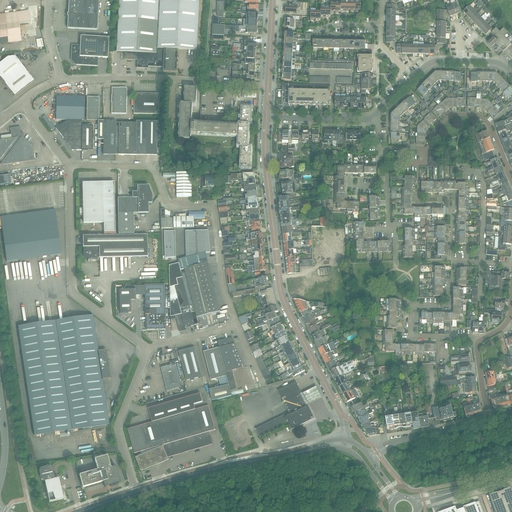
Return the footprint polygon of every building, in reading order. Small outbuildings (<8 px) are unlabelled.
[(118,0),(116,51),(117,51),(122,52),(124,52),(124,54),(124,59),(131,60),(137,60),(136,68),(144,68),(147,69),(148,69),(148,68),(148,67),(163,67),(162,68),(162,71),(176,72),(177,59),(177,49),(197,50),(199,0),(118,0)] [(387,5),(387,10),(396,10),(396,5),(396,4),(392,1),(392,2),(390,2),(390,5),(387,5)] [(98,4),(68,2),(68,12),(67,12),(67,13),(67,14),(67,16),(67,18),(68,18),(67,28),(97,30),(98,4)] [(225,2),(217,2),(217,11),(224,12),(225,2)] [(286,13),(291,14),(297,14),(297,8),(301,8),(301,3),(293,2),(292,6),(291,6),(291,5),(289,5),(289,6),(286,6),(286,13)] [(457,5),(452,7),(455,15),(460,13),(457,5)] [(463,12),(467,16),(473,10),(469,6),(463,12)] [(447,10),(446,10),(446,14),(448,13),(450,17),(455,15),(452,7),(447,9),(447,10)] [(247,10),(245,10),(243,10),(243,14),(247,15),(246,19),(257,20),(258,14),(256,14),(257,11),(247,10)] [(437,16),(437,22),(446,22),(445,22),(446,14),(446,10),(437,10),(437,16)] [(467,16),(471,20),(477,14),(473,10),(467,16)] [(30,22),(29,16),(28,11),(5,14),(0,14),(0,44),(21,42),(19,24),(30,22)] [(471,20),(474,24),(481,18),(477,14),(471,20)] [(288,30),(295,31),(296,20),(299,21),(299,17),(293,17),(293,20),(285,19),(285,23),(284,23),(284,26),(285,26),(285,27),(288,28),(288,30)] [(474,24),(478,28),(484,22),(481,18),(474,24)] [(240,24),(239,26),(257,27),(257,23),(258,23),(258,21),(257,21),(257,20),(246,19),(245,19),(245,24),(240,24)] [(478,28),(482,31),(488,26),(484,22),(478,28)] [(213,27),(212,35),(224,36),(225,30),(225,26),(224,26),(222,26),(211,25),(211,27),(213,27)] [(232,26),(225,26),(225,30),(235,31),(238,31),(238,29),(240,29),(245,29),(245,28),(246,28),(246,33),(257,34),(257,33),(257,32),(257,31),(257,30),(257,28),(257,27),(239,26),(232,26)] [(488,26),(482,31),(486,35),(492,30),(488,26)] [(487,44),(492,48),(495,52),(499,48),(503,52),(511,44),(507,40),(511,37),(503,29),(500,32),(496,28),(492,32),(499,40),(497,42),(494,38),(487,44)] [(74,63),(77,65),(98,66),(98,57),(108,58),(109,38),(80,36),(80,45),(71,45),(71,58),(73,61),(72,61),(74,63)] [(391,46),(392,48),(396,44),(395,43),(395,37),(386,37),(386,43),(389,43),(389,45),(391,45),(391,46)] [(360,38),(359,49),(365,49),(373,49),(373,45),(368,45),(368,44),(365,44),(365,40),(363,40),(363,38),(360,38)] [(437,44),(436,45),(439,49),(440,48),(440,46),(442,47),(442,44),(445,44),(446,38),(437,38),(437,44)] [(396,54),(402,54),(402,45),(397,45),(396,44),(392,48),(393,49),(394,49),(394,50),(397,51),(396,54)] [(429,46),(429,54),(435,54),(435,51),(437,51),(437,50),(438,50),(439,49),(436,45),(435,46),(429,46)] [(358,62),(355,62),(355,66),(358,66),(358,73),(371,73),(372,51),(362,51),(362,54),(362,56),(359,56),(358,62)] [(0,62),(0,77),(14,96),(34,81),(15,56),(7,57),(0,62)] [(246,65),(245,73),(255,73),(255,71),(255,68),(255,66),(246,65)] [(435,72),(429,77),(435,83),(439,80),(435,72)] [(493,82),(495,84),(502,78),(497,73),(493,82)] [(429,77),(426,81),(432,87),(435,83),(429,77)] [(495,84),(499,89),(506,83),(502,78),(495,84)] [(426,81),(421,85),(427,91),(432,87),(426,81)] [(499,89),(503,93),(509,88),(510,88),(510,87),(506,83),(499,89)] [(288,105),(293,105),(298,105),(299,90),(294,90),(288,90),(288,87),(288,84),(282,84),(282,90),(284,90),(284,103),(288,103),(288,105)] [(373,85),(361,84),(361,86),(361,93),(366,93),(366,90),(371,90),(371,88),(372,88),(373,85)] [(427,91),(421,85),(421,86),(417,90),(423,96),(428,92),(427,91)] [(111,114),(126,114),(127,89),(119,89),(119,88),(112,88),(111,114)] [(214,135),(215,126),(190,124),(191,105),(195,105),(196,88),(186,88),(185,104),(182,104),(180,139),(189,140),(190,134),(191,134),(214,135)] [(503,93),(507,98),(511,93),(511,90),(510,88),(509,88),(503,93)] [(298,105),(304,105),(309,105),(309,90),(304,90),(299,90),(298,105)] [(309,105),(314,105),(319,105),(320,91),(314,91),(309,90),(309,105)] [(319,105),(325,106),(330,106),(330,91),(325,91),(320,91),(319,105)] [(133,114),(159,114),(159,94),(134,93),(133,114)] [(56,120),(84,120),(84,97),(56,97),(56,106),(54,106),(53,111),(56,111),(56,120)] [(86,120),(99,121),(99,97),(87,97),(86,120)] [(405,101),(411,107),(411,108),(416,103),(410,97),(406,101),(405,100),(405,101)] [(438,105),(445,112),(450,108),(447,98),(439,106),(438,105)] [(457,99),(447,98),(450,108),(457,108),(457,98),(457,99)] [(465,98),(457,98),(457,108),(457,107),(465,107),(465,98)] [(467,107),(475,107),(476,99),(476,98),(467,98),(467,107)] [(475,108),(483,108),(487,99),(476,99),(475,108)] [(483,108),(487,113),(494,107),(494,106),(494,107),(487,99),(483,108)] [(405,101),(400,105),(407,111),(411,107),(405,101)] [(400,105),(396,109),(402,115),(407,111),(400,105)] [(445,112),(438,105),(432,111),(438,118),(444,112),(445,113),(445,112)] [(239,123),(239,127),(215,126),(214,135),(239,136),(238,147),(242,147),(241,168),(250,168),(251,147),(248,147),(249,124),(251,125),(252,108),(242,107),(241,124),(239,123)] [(494,107),(487,113),(488,113),(494,119),(500,113),(494,107)] [(396,109),(391,114),(399,118),(402,115),(396,109)] [(430,113),(424,118),(431,126),(431,125),(430,125),(437,119),(430,113)] [(424,119),(417,126),(426,130),(431,126),(424,118),(424,119)] [(511,118),(508,119),(505,120),(495,124),(497,129),(504,126),(511,123),(510,122),(511,121),(511,119),(511,118)] [(56,129),(72,150),(92,151),(93,126),(82,126),(82,121),(67,120),(56,129)] [(97,140),(103,140),(103,155),(115,155),(115,154),(115,150),(116,134),(116,123),(116,121),(98,121),(97,140)] [(136,121),(136,123),(135,155),(156,156),(158,121),(136,121)] [(118,134),(118,150),(115,150),(115,154),(118,154),(118,155),(135,155),(136,123),(116,123),(116,134),(118,134)] [(497,129),(498,133),(510,128),(511,127),(511,124),(505,127),(504,126),(497,129)] [(416,136),(416,137),(426,137),(426,130),(417,126),(417,136),(416,136)] [(0,160),(2,163),(0,165),(35,161),(33,146),(21,137),(20,127),(10,128),(11,133),(1,135),(1,139),(0,139),(0,160)] [(498,133),(500,137),(511,131),(511,127),(510,128),(498,133)] [(282,140),(288,140),(288,135),(289,135),(289,130),(282,130),(282,135),(278,135),(278,142),(282,142),(282,140)] [(298,141),(298,135),(299,135),(299,130),(292,130),(292,135),(289,135),(288,135),(288,140),(288,143),(292,143),(292,144),(298,144),(298,141)] [(475,135),(478,143),(482,152),(485,161),(495,157),(492,151),(494,150),(487,130),(475,135)] [(298,141),(298,144),(298,152),(302,151),(302,141),(308,141),(308,136),(309,136),(309,131),(302,131),(302,136),(299,135),(298,135),(298,141)] [(312,136),(309,136),(308,136),(308,141),(308,143),(312,143),(312,141),(318,141),(319,131),(312,131),(312,136)] [(328,141),(332,141),(332,132),(328,132),(328,131),(325,131),(325,135),(322,135),(321,144),(328,144),(328,141)] [(336,144),(342,144),(343,136),(343,135),(339,135),(339,131),(336,131),(336,132),(332,132),(332,141),(336,141),(336,144)] [(349,140),(353,141),(353,131),(350,131),(350,132),(347,131),(346,131),(346,137),(343,137),(343,136),(342,144),(349,144),(349,142),(349,140)] [(353,131),(353,141),(357,141),(357,145),(364,145),(365,138),(360,138),(360,132),(357,132),(357,131),(353,131)] [(500,137),(501,141),(511,136),(511,131),(500,137)] [(511,136),(501,141),(503,145),(510,142),(510,141),(511,140),(511,136)] [(426,137),(416,137),(416,146),(425,146),(425,137),(426,138),(426,137)] [(281,167),(281,168),(291,168),(291,167),(294,167),(293,157),(290,157),(280,157),(280,159),(280,164),(281,164),(279,164),(280,168),(281,167)] [(487,169),(488,172),(501,167),(499,161),(498,158),(490,161),(493,167),(489,169),(487,169)] [(344,166),(342,166),(337,166),(337,175),(339,175),(339,174),(345,174),(347,174),(347,164),(344,164),(344,166)] [(495,173),(496,175),(503,172),(501,167),(488,172),(489,175),(495,173)] [(298,176),(298,174),(294,175),(293,171),(281,172),(280,173),(280,175),(281,176),(282,176),(282,179),(289,178),(289,181),(302,180),(302,176),(298,176)] [(192,197),(191,172),(177,173),(177,197),(192,197)] [(487,185),(492,183),(506,178),(503,172),(496,175),(497,178),(491,181),(491,180),(486,182),(487,185)] [(9,175),(0,175),(0,184),(10,184),(9,175)] [(215,187),(215,182),(214,177),(201,177),(201,187),(215,187)] [(499,187),(501,186),(508,183),(506,178),(492,183),(493,186),(497,184),(498,184),(499,187)] [(114,182),(103,182),(82,183),(83,223),(104,223),(104,232),(115,232),(114,182)] [(282,188),(283,194),(295,193),(295,183),(282,184),(281,185),(281,187),(282,188)] [(459,191),(459,193),(469,193),(469,189),(466,189),(466,183),(457,183),(458,183),(458,191),(459,191)] [(493,194),(498,193),(502,192),(510,189),(508,183),(501,186),(502,189),(499,190),(492,193),(493,194)] [(117,198),(118,234),(134,234),(133,213),(148,213),(148,203),(151,203),(151,195),(148,186),(137,186),(137,193),(132,193),(132,198),(117,198)] [(504,195),(505,197),(511,194),(511,193),(510,189),(502,192),(498,193),(499,196),(501,196),(504,195)] [(279,198),(279,203),(294,202),(298,201),(298,199),(294,199),(293,197),(295,196),(295,193),(283,194),(283,197),(279,198)] [(511,194),(505,197),(502,198),(503,203),(503,206),(508,207),(511,206),(511,194)] [(344,200),(334,199),(334,203),(337,203),(337,209),(346,209),(346,208),(345,208),(345,202),(344,202),(344,200)] [(279,203),(280,210),(292,208),(291,205),(299,204),(298,201),(294,202),(279,203)] [(402,211),(404,211),(404,215),(413,215),(412,215),(412,207),(412,205),(402,205),(402,211)] [(174,218),(174,228),(194,228),(194,220),(205,219),(204,212),(189,213),(189,218),(174,218)] [(161,219),(161,229),(173,229),(173,219),(161,219)] [(281,222),(282,227),(292,226),(294,226),(293,223),(300,222),(300,221),(304,221),(304,219),(300,219),(300,220),(281,222)] [(260,221),(248,222),(249,228),(251,228),(252,231),(261,230),(260,225),(261,225),(261,223),(261,222),(260,221)] [(331,224),(316,224),(317,259),(332,258),(331,224)] [(292,226),(282,227),(283,235),(292,234),(294,234),(298,233),(298,231),(292,232),(292,226)] [(196,255),(205,253),(210,253),(208,230),(196,231),(196,234),(195,234),(195,232),(194,232),(194,231),(185,231),(186,256),(186,258),(196,255)] [(176,257),(175,231),(164,232),(165,258),(176,257)] [(283,235),(284,242),(292,242),(292,234),(283,235)] [(91,258),(92,259),(97,259),(98,258),(147,257),(147,235),(82,236),(83,247),(83,248),(83,252),(83,256),(85,258),(88,258),(89,258),(91,258)] [(498,238),(498,244),(497,251),(505,251),(506,244),(511,245),(511,239),(498,238)] [(284,242),(285,250),(294,249),(294,243),(296,243),(296,241),(292,242),(284,242)] [(364,242),(361,242),(358,242),(358,241),(356,241),(356,250),(358,250),(358,252),(367,252),(367,242),(364,242)] [(389,242),(383,242),(383,252),(392,252),(392,247),(389,247),(389,242)] [(285,250),(285,258),(295,257),(295,256),(295,254),(297,253),(296,249),(294,249),(285,250)] [(447,250),(437,250),(437,256),(441,255),(441,258),(447,258),(447,256),(447,250)] [(247,258),(248,260),(264,258),(264,255),(265,254),(264,253),(264,252),(263,252),(252,253),(253,253),(253,257),(252,257),(247,258)] [(186,258),(178,260),(179,263),(181,270),(185,269),(207,263),(205,253),(196,255),(186,258)] [(285,258),(286,266),(295,265),(294,257),(295,257),(285,258)] [(179,263),(169,265),(171,320),(176,319),(179,332),(180,332),(179,328),(185,326),(185,328),(195,325),(191,313),(195,312),(195,310),(195,309),(185,269),(181,270),(179,263)] [(191,313),(195,325),(199,324),(197,318),(220,312),(208,263),(207,263),(185,269),(195,309),(195,310),(195,312),(191,313)] [(265,264),(254,265),(247,266),(247,269),(254,268),(254,272),(255,275),(260,275),(260,271),(266,271),(266,270),(266,269),(266,268),(266,267),(265,264)] [(295,265),(286,266),(287,274),(296,273),(295,265)] [(485,271),(485,282),(490,282),(489,289),(500,290),(501,279),(509,280),(509,279),(509,273),(501,273),(501,276),(497,276),(497,272),(485,271)] [(255,289),(269,286),(267,277),(258,278),(254,280),(255,289)] [(145,295),(146,330),(166,329),(165,284),(145,285),(145,286),(145,295)] [(135,289),(119,290),(120,313),(128,313),(131,313),(131,302),(131,300),(136,300),(135,295),(145,295),(145,286),(135,286),(135,289)] [(232,293),(233,298),(246,295),(258,293),(259,297),(261,297),(262,297),(265,296),(273,295),(271,286),(269,286),(255,289),(236,292),(232,293)] [(259,301),(260,304),(275,300),(273,295),(265,296),(266,299),(262,300),(261,297),(259,297),(256,298),(258,302),(259,301)] [(495,310),(497,310),(499,310),(499,308),(504,308),(504,301),(501,301),(501,298),(493,297),(493,302),(496,302),(495,308),(495,310)] [(275,300),(260,304),(262,309),(263,309),(265,309),(264,306),(267,305),(268,308),(271,307),(276,306),(275,300)] [(294,301),(300,314),(309,310),(313,308),(318,308),(323,308),(328,308),(328,304),(323,304),(312,303),(305,302),(305,303),(294,300),(294,301)] [(262,314),(263,317),(275,313),(278,312),(276,306),(263,310),(264,314),(262,314)] [(316,313),(319,312),(319,309),(318,309),(318,308),(313,308),(309,310),(300,314),(303,319),(316,313)] [(491,317),(492,317),(491,320),(493,320),(493,323),(493,324),(494,324),(497,324),(498,324),(498,323),(498,320),(501,321),(502,314),(497,313),(497,310),(495,310),(484,309),(484,313),(488,314),(491,317)] [(463,311),(453,311),(453,313),(452,313),(452,321),(451,321),(460,321),(460,317),(463,317),(463,311)] [(306,324),(314,319),(318,318),(321,316),(319,312),(316,313),(303,319),(306,324)] [(259,325),(258,325),(278,319),(275,313),(263,317),(264,320),(258,321),(259,325)] [(249,314),(238,318),(242,326),(249,322),(251,321),(249,314)] [(92,315),(18,327),(34,435),(109,424),(102,380),(110,378),(106,350),(98,351),(92,315)] [(473,334),(479,334),(479,323),(476,323),(476,321),(475,321),(475,317),(471,317),(471,321),(467,321),(467,328),(470,329),(471,327),(473,327),(473,334)] [(479,320),(479,323),(479,334),(484,334),(484,328),(487,328),(487,318),(483,318),(483,320),(479,320)] [(266,325),(269,330),(281,324),(278,319),(258,325),(259,327),(266,325)] [(308,329),(317,324),(325,321),(325,319),(323,320),(322,319),(316,322),(314,319),(306,324),(308,329)] [(252,328),(249,322),(242,326),(245,331),(252,328)] [(271,336),(272,336),(284,330),(285,329),(283,326),(282,326),(281,324),(269,330),(262,333),(264,336),(267,334),(267,333),(268,333),(269,333),(271,336)] [(308,329),(311,336),(320,331),(317,324),(308,329)] [(272,336),(275,342),(287,336),(284,330),(272,336)] [(251,331),(249,331),(245,333),(248,340),(254,337),(251,331)] [(311,336),(315,343),(324,338),(320,331),(311,336)] [(275,342),(278,348),(290,342),(287,336),(275,342)] [(229,385),(230,391),(237,389),(232,371),(239,369),(238,366),(236,363),(235,361),(234,358),(233,355),(232,352),(230,349),(229,346),(234,344),(232,338),(217,341),(219,348),(226,372),(227,376),(226,377),(228,385),(229,385)] [(315,343),(318,350),(327,345),(331,343),(330,342),(328,343),(328,344),(327,344),(324,338),(315,343)] [(318,350),(322,357),(331,353),(330,353),(328,348),(330,347),(337,343),(336,341),(331,343),(327,345),(318,350)] [(279,351),(281,354),(293,348),(290,342),(272,351),(273,353),(277,351),(277,352),(279,351)] [(393,342),(383,342),(383,346),(383,348),(386,348),(385,352),(394,352),(394,350),(393,350),(393,344),(393,342)] [(257,344),(250,347),(253,353),(259,350),(257,344)] [(183,366),(190,364),(198,362),(195,347),(179,351),(183,366)] [(219,348),(204,352),(211,380),(226,376),(226,377),(227,376),(226,372),(219,348)] [(281,361),(296,353),(293,348),(281,354),(278,355),(281,361)] [(459,360),(451,361),(451,364),(459,363),(459,362),(470,361),(469,359),(470,359),(469,348),(465,349),(465,351),(460,352),(461,357),(458,358),(459,360)] [(322,357),(326,365),(343,356),(345,355),(344,353),(335,357),(334,356),(335,356),(335,355),(337,354),(335,350),(330,353),(331,353),(322,357)] [(281,361),(284,367),(299,359),(296,353),(281,361)] [(262,356),(260,357),(256,359),(258,365),(264,362),(262,356)] [(326,365),(330,372),(340,367),(338,363),(336,364),(335,361),(336,360),(337,361),(344,358),(343,356),(326,365)] [(289,368),(290,371),(302,365),(299,359),(284,367),(285,370),(289,368)] [(351,361),(340,367),(330,372),(334,380),(344,375),(350,372),(355,369),(351,361)] [(202,377),(198,362),(190,364),(194,379),(202,377)] [(267,368),(264,362),(258,365),(261,371),(267,368)] [(182,387),(176,364),(161,368),(167,391),(182,387)] [(190,364),(183,366),(186,381),(194,379),(190,364)] [(302,365),(290,371),(280,376),(282,380),(288,379),(287,376),(292,374),(293,377),(305,371),(302,365)] [(453,373),(453,377),(455,376),(459,376),(459,373),(471,372),(471,368),(472,368),(471,365),(470,365),(458,366),(455,367),(455,372),(453,373)] [(267,368),(261,371),(264,377),(270,374),(267,368)] [(499,370),(485,374),(487,380),(496,378),(496,376),(500,375),(499,370)] [(272,373),(270,374),(264,377),(265,381),(275,378),(272,373)] [(334,380),(338,388),(349,382),(347,378),(345,379),(344,378),(347,377),(346,376),(345,377),(344,375),(334,380)] [(456,384),(456,381),(456,377),(455,377),(455,376),(453,377),(440,378),(441,386),(456,384)] [(498,385),(496,378),(487,380),(488,387),(498,385)] [(301,393),(296,382),(278,391),(290,415),(285,417),(284,415),(256,429),(260,438),(282,427),(281,425),(287,422),(287,423),(288,422),(291,430),(314,419),(308,406),(306,407),(305,404),(306,403),(305,401),(308,400),(304,392),(301,393)] [(338,388),(343,395),(351,391),(349,387),(351,386),(349,382),(338,388)] [(476,383),(467,383),(468,390),(465,390),(465,394),(476,392),(476,383)] [(229,385),(228,385),(209,390),(212,401),(232,396),(230,391),(229,385)] [(303,392),(308,403),(321,397),(316,386),(303,392)] [(241,387),(237,388),(237,389),(230,391),(232,396),(243,393),(241,387)] [(347,403),(350,409),(351,408),(354,407),(351,401),(359,397),(357,393),(356,393),(355,392),(360,389),(358,387),(355,388),(356,389),(353,390),(351,391),(343,395),(347,403)] [(127,429),(135,454),(134,454),(140,452),(141,454),(138,455),(138,456),(138,457),(136,458),(141,471),(168,459),(167,457),(189,451),(189,450),(193,449),(193,450),(212,444),(209,432),(215,430),(209,406),(196,409),(194,404),(203,402),(200,393),(148,409),(152,422),(127,429)] [(457,393),(443,396),(444,402),(458,399),(457,393)] [(499,395),(499,397),(502,406),(507,405),(508,406),(510,405),(510,404),(507,395),(504,396),(503,393),(499,395)] [(502,406),(499,397),(491,400),(493,404),(494,409),(495,409),(496,409),(497,408),(502,406)] [(470,401),(472,406),(474,414),(478,413),(479,414),(481,414),(482,412),(480,403),(474,405),(473,400),(470,401)] [(355,414),(368,408),(375,406),(374,404),(372,406),(371,404),(368,405),(368,404),(366,405),(365,402),(354,407),(351,408),(353,411),(353,412),(354,412),(355,413),(355,414)] [(432,409),(434,418),(438,417),(439,421),(442,420),(443,420),(443,421),(444,421),(447,421),(447,420),(447,419),(449,419),(450,419),(451,420),(453,419),(454,418),(453,418),(454,418),(454,417),(456,416),(455,412),(453,413),(451,407),(450,404),(444,406),(440,407),(432,409)] [(394,429),(392,417),(392,416),(389,417),(387,408),(386,408),(385,405),(383,406),(387,429),(389,429),(390,430),(394,429)] [(474,414),(472,406),(468,407),(468,405),(463,406),(465,412),(466,417),(467,418),(469,417),(470,416),(474,414)] [(397,406),(398,412),(400,427),(402,427),(403,428),(407,427),(405,415),(402,415),(401,411),(402,411),(401,407),(400,406),(397,406)] [(358,419),(369,415),(377,412),(376,409),(373,410),(374,412),(372,412),(371,410),(369,411),(368,408),(355,414),(356,417),(357,418),(358,417),(358,419)] [(408,414),(405,415),(407,427),(410,427),(411,426),(413,425),(410,409),(407,410),(408,414)] [(395,416),(392,417),(394,429),(398,429),(398,428),(400,427),(398,412),(394,412),(395,416)] [(418,413),(411,414),(413,425),(413,430),(420,428),(418,415),(418,413)] [(422,414),(418,415),(420,428),(430,427),(428,416),(425,417),(425,415),(422,415),(422,414)] [(361,425),(378,422),(380,422),(379,418),(372,421),(371,419),(370,419),(369,415),(358,419),(360,423),(361,423),(362,425),(361,425)] [(361,425),(364,431),(365,431),(373,430),(373,429),(375,429),(374,423),(361,425)] [(365,431),(364,431),(367,436),(369,437),(380,435),(379,431),(378,431),(378,428),(375,429),(373,429),(373,430),(365,431)] [(116,466),(113,467),(110,468),(107,456),(94,459),(97,470),(79,475),(83,487),(103,481),(104,487),(120,482),(116,466)] [(45,481),(44,481),(49,502),(63,499),(59,478),(54,479),(52,467),(49,466),(40,468),(39,470),(40,474),(39,475),(40,476),(41,479),(43,481),(45,480),(45,481)] [(497,493),(490,495),(490,496),(489,496),(491,500),(493,507),(493,506),(494,507),(493,507),(495,511),(511,511),(511,489),(511,488),(504,490),(503,491),(504,491),(497,493)] [(455,508),(456,508),(455,507),(442,511),(482,511),(479,501),(475,503),(463,507),(464,508),(457,510),(455,508)]
